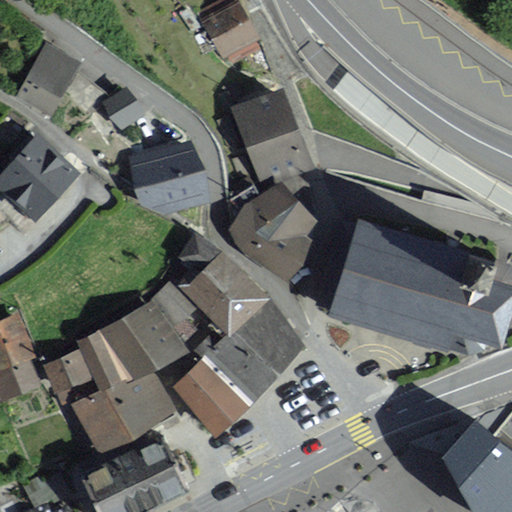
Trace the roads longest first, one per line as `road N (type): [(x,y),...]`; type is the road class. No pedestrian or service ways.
road 1 (residential): [(378,421),(221,233),(215,160),(204,137),(21,0)]
road 2 (secondary): [(511,156),(405,92),(307,0)]
road 3 (secondary): [(204,511),(378,421)]
road 4 (unknown): [(325,173),(332,252),(307,331)]
road 5 (secondary): [(378,421),(511,370)]
